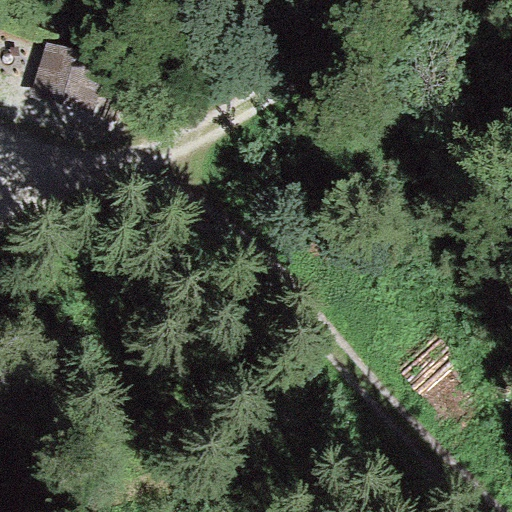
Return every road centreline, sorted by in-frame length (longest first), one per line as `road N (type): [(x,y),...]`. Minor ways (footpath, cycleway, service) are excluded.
road 1 (track): [(504,511),(441,468),(349,312),(187,186),(69,169)]
road 2 (track): [(364,0),(0,209)]
